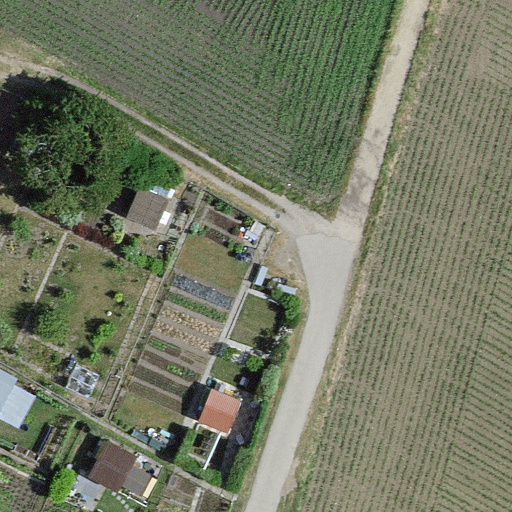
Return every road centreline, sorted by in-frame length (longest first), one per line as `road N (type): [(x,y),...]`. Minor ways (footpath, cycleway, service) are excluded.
road 1 (track): [(416,0),(258,511)]
road 2 (track): [(349,235),(0,34)]
